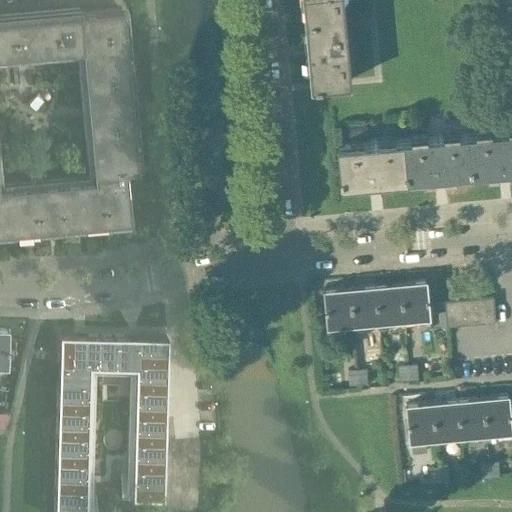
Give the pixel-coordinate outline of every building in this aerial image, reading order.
[(344,14),(342,0),(303,0),(305,17),(344,14)] [(0,55),(82,48),(93,172),(136,168),(121,7),(0,18),(0,55)] [(350,79),(346,41),(344,14),(305,17),(311,83),(350,79)] [(511,166),(511,126),(468,131),(471,170),(511,166)] [(471,170),(468,131),(402,137),(406,176),(471,170)] [(406,176),(402,137),(337,143),(340,182),(406,176)] [(0,231),(130,219),(126,176),(0,188),(0,231)] [(429,316),(426,279),(399,281),(403,318),(429,316)] [(403,318),(399,281),(374,283),(378,320),(403,318)] [(378,320),(374,283),(349,286),(352,323),(378,320)] [(352,323),(349,286),(323,288),(327,325),(352,323)] [(495,320),(493,295),(480,296),(483,321),(495,320)] [(483,321),(480,296),(468,297),(470,322),(483,321)] [(470,322),(468,297),(456,298),(458,323),(470,322)] [(458,323),(456,298),(443,300),(446,325),(458,323)] [(59,334),(58,365),(60,365),(71,366),(127,367),(127,350),(128,336),(85,335),(75,334),(74,334),(59,334)] [(131,496),(131,497),(163,498),(165,418),(167,337),(136,336),(135,350),(131,496)] [(418,377),(416,362),(407,363),(408,378),(418,377)] [(408,378),(407,363),(398,364),(399,379),(408,378)] [(367,382),(366,367),(356,368),(358,383),(367,382)] [(358,383),(356,368),(347,369),(349,384),(358,383)] [(58,382),(54,511),(85,511),(89,383),(88,383),(81,383),(80,383),(59,383),(58,382)] [(511,430),(508,393),(482,395),(486,432),(511,430)] [(486,432),(482,395),(457,398),(460,435),(486,432)] [(460,435),(457,398),(431,400),(434,437),(460,435)] [(434,437),(431,400),(405,402),(409,439),(434,437)] [(499,475),(497,460),(488,461),(490,476),(499,475)] [(490,476),(488,461),(479,462),(480,477),(490,476)] [(448,480),(447,465),(437,466),(438,481),(448,480)] [(438,481),(437,466),(428,467),(430,482),(438,481)]
